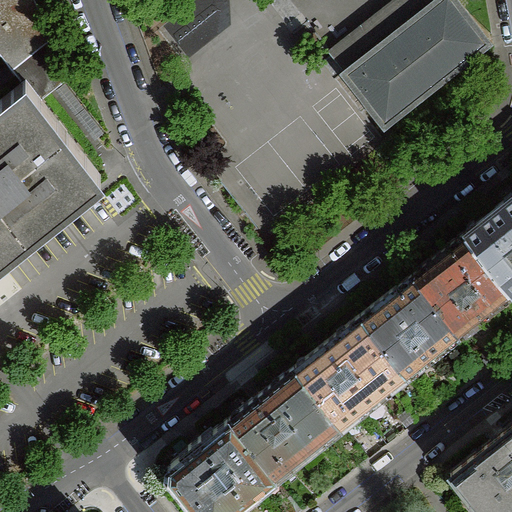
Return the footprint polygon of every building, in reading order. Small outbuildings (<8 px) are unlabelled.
[(12,0),(0,0),(0,47),(14,65),(33,50),(12,0)] [(12,0),(33,50),(14,65),(18,70),(26,79),(41,98),(70,77),(56,45),(37,0),(12,0)] [(400,0),(334,52),(391,126),(491,46),(455,0),(400,0)] [(0,99),(0,252),(101,174),(41,98),(26,79),(0,99)] [(511,193),(466,229),(511,286),(511,285),(511,193)] [(511,287),(511,286),(466,229),(414,271),(460,330),(511,289),(511,287)] [(460,330),(414,271),(362,312),(407,370),(460,330)] [(407,370),(362,312),(296,363),(342,422),(407,370)] [(342,422),(296,363),(230,415),(277,474),(293,461),(324,436),(342,422)] [(277,474),(230,415),(171,461),(170,475),(198,511),(227,511),(258,488),(277,474)] [(511,511),(511,422),(451,470),(483,511),(511,511)]
